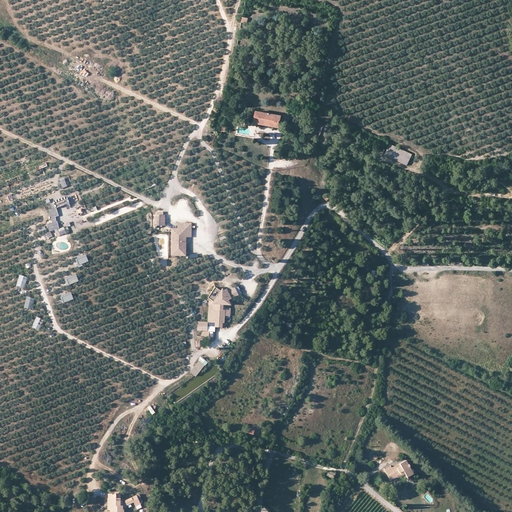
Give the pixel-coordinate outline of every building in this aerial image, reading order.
[(253,120),(277,125),(279,113),(255,109),(253,120)] [(412,154),(390,143),(385,154),(407,165),(412,154)] [(156,214),(152,214),(152,225),(164,224),(164,214),(162,214),(156,214)] [(50,222),(53,230),(58,228),(56,220),(50,222)] [(177,227),(171,227),(171,254),(185,254),(185,236),(191,236),(191,222),(177,222),(177,227)] [(68,231),(65,227),(58,230),(60,235),(68,231)] [(40,242),(53,236),(51,232),(38,237),(40,242)] [(26,277),(19,275),(16,285),(23,287),(26,277)] [(208,300),(207,322),(214,322),(221,322),(223,322),(223,314),(228,314),(229,308),(224,308),(224,304),(224,301),(227,300),(230,298),(227,291),(225,288),(223,289),(221,290),(220,289),(214,286),(206,299),(208,300)] [(234,287),(227,291),(230,298),(237,294),(234,287)] [(34,298),(26,296),(23,307),(31,309),(34,298)] [(42,320),(36,317),(32,326),(38,329),(42,320)] [(207,321),(197,321),(197,329),(206,330),(206,325),(207,321)] [(221,322),(214,322),(214,326),(206,325),(206,330),(214,330),(214,326),(221,326),(221,322)] [(220,364),(226,357),(223,354),(217,361),(220,364)] [(196,376),(204,365),(198,360),(189,371),(196,376)] [(412,473),(405,460),(391,467),(390,466),(384,469),(390,480),(403,473),(405,476),(412,473)] [(336,473),(328,470),(326,475),(333,479),(336,473)] [(107,493),(107,499),(109,499),(109,509),(109,511),(123,511),(123,507),(122,507),(122,504),(119,504),(119,499),(119,493),(107,493)] [(136,495),(124,500),(126,505),(133,501),(135,506),(140,503),(139,502),(136,495)]
